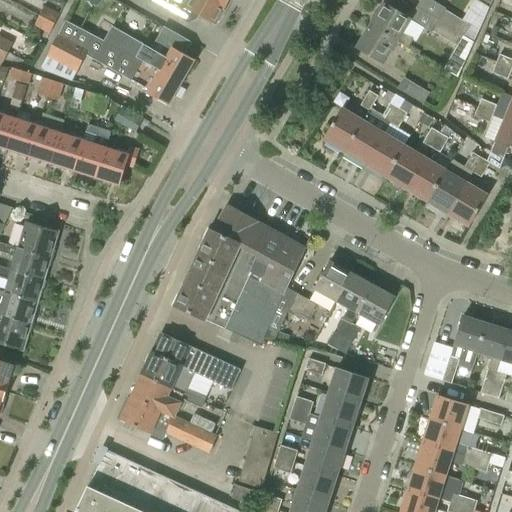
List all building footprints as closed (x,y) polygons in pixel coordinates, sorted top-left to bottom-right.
[(151,0),(181,17),(181,16),(184,17),(185,18),(188,18),(189,18),(190,18),(192,18),(194,17),(195,16),(196,15),(197,14),(215,24),(216,22),(219,21),(222,15),(222,12),(228,0),(151,0)] [(383,4),(369,27),(397,43),(407,50),(413,40),(403,34),(410,21),(383,4)] [(40,17),(54,25),(60,15),(45,7),(40,17)] [(445,11),(439,22),(465,37),(471,27),(445,11)] [(54,25),(40,17),(34,27),(49,35),(54,25)] [(458,48),(465,37),(439,22),(432,33),(458,48)] [(71,81),(88,52),(140,81),(143,75),(152,80),(144,93),(168,107),(181,84),(136,59),(65,23),(41,68),(47,72),(71,81)] [(383,66),(397,43),(369,27),(356,49),(383,66)] [(0,40),(0,50),(8,55),(12,47),(0,40)] [(143,46),(136,59),(181,84),(194,61),(168,46),(162,57),(143,46)] [(0,60),(4,62),(8,55),(0,50),(0,60)] [(511,60),(499,55),(496,64),(511,70),(511,69),(511,60)] [(508,80),(511,70),(496,64),(492,74),(508,80)] [(28,86),(31,76),(13,70),(10,80),(28,86)] [(37,95),(48,99),(53,83),(42,79),(37,95)] [(422,105),(429,94),(404,79),(397,90),(422,105)] [(64,86),(53,83),(48,99),(59,102),(64,86)] [(13,98),(22,101),(26,87),(17,84),(13,98)] [(360,107),(369,112),(370,111),(378,97),(369,92),(360,107)] [(82,110),(93,113),(98,97),(87,93),(82,110)] [(109,100),(98,97),(93,113),(104,116),(109,100)] [(481,100),(477,109),(493,115),(497,107),(481,100)] [(381,117),(386,120),(390,123),(399,109),(389,103),(381,117)] [(121,109),(114,122),(136,134),(143,121),(121,109)] [(323,140),(345,153),(363,121),(342,109),(323,140)] [(399,109),(390,123),(399,128),(407,114),(399,109)] [(487,131),(493,115),(477,109),(471,125),(487,131)] [(390,123),(386,120),(381,117),(370,111),(369,112),(363,121),(345,153),(366,165),(384,134),(390,123)] [(0,148),(6,150),(16,121),(0,115),(0,148)] [(511,122),(506,120),(489,162),(501,169),(510,148),(511,148),(511,122)] [(28,157),(38,128),(16,121),(6,150),(28,157)] [(51,165),(60,136),(38,128),(28,157),(51,165)] [(422,144),(431,149),(440,134),(431,129),(422,144)] [(83,141),(73,172),(95,180),(105,150),(93,147),(96,136),(86,133),(83,141)] [(366,165),(387,177),(405,146),(384,134),(366,165)] [(448,139),(440,134),(431,149),(439,154),(448,139)] [(80,140),(80,142),(60,136),(51,165),(73,172),(83,141),(80,140)] [(407,190),(426,158),(405,146),(387,177),(407,190)] [(125,157),(105,150),(95,180),(118,187),(125,167),(132,169),(137,153),(127,150),(125,157)] [(478,166),(482,159),(472,154),(468,161),(464,169),(472,174),(473,174),(478,166)] [(428,202),(447,171),(426,158),(407,190),(428,202)] [(478,166),(473,174),(483,180),(492,165),(482,159),(478,166)] [(447,171),(428,202),(449,215),(458,200),(468,183),(467,182),(447,171)] [(458,200),(449,215),(469,227),(488,195),(468,183),(458,200)] [(178,292),(172,304),(174,305),(173,306),(176,307),(207,321),(232,333),(230,338),(252,346),(253,343),(260,345),(264,337),(286,290),(305,248),(297,244),(282,233),(233,211),(226,207),(212,232),(209,230),(208,231),(183,285),(180,292),(178,292)] [(57,233),(26,224),(19,249),(50,258),(57,233)] [(0,253),(16,258),(12,272),(43,280),(50,258),(19,249),(0,244),(0,253)] [(315,290),(337,302),(352,274),(330,263),(315,290)] [(43,280),(12,272),(11,273),(0,269),(0,278),(9,282),(5,294),(37,302),(43,280)] [(352,274),(337,302),(348,308),(336,333),(345,338),(352,325),(357,313),(359,314),(374,286),(352,274)] [(396,298),(374,286),(359,314),(381,326),(396,298)] [(286,290),(264,337),(274,341),(274,340),(287,313),(296,294),(286,290)] [(37,302),(5,294),(2,305),(0,304),(0,315),(30,325),(37,302)] [(316,304),(296,294),(287,313),(298,318),(300,315),(309,319),(316,304)] [(0,343),(23,350),(30,325),(0,315),(0,343)] [(433,351),(426,375),(442,380),(441,382),(451,385),(457,367),(472,372),(474,366),(478,352),(487,324),(464,316),(455,345),(451,357),(449,356),(433,351)] [(487,324),(478,352),(502,360),(511,331),(487,324)] [(345,355),(359,328),(352,325),(345,338),(336,333),(335,335),(331,333),(325,345),(345,355)] [(502,360),(498,372),(506,375),(511,376),(511,331),(502,360)] [(290,336),(280,333),(277,341),(280,342),(287,344),(290,336)] [(153,352),(152,352),(151,354),(182,368),(194,374),(231,391),(241,371),(161,334),(153,352)] [(151,354),(142,375),(172,389),(185,395),(187,390),(194,374),(182,368),(151,354)] [(325,364),(309,359),(305,370),(321,376),(325,364)] [(0,390),(6,393),(15,368),(0,362),(0,390)] [(337,368),(329,393),(361,403),(369,378),(337,368)] [(488,369),(480,394),(490,397),(498,372),(488,369)] [(506,375),(498,372),(490,397),(498,400),(506,375)] [(142,375),(132,397),(175,417),(183,400),(182,400),(185,395),(172,389),(142,375)] [(187,390),(185,395),(182,400),(183,400),(192,404),(196,394),(187,390)] [(329,393),(321,418),(353,428),(361,403),(329,393)] [(196,394),(192,404),(201,408),(205,398),(196,394)] [(431,420),(461,430),(469,404),(439,395),(431,420)] [(175,417),(132,397),(120,421),(163,441),(166,434),(209,454),(217,436),(214,435),(190,424),(175,417)] [(296,398),(293,409),(309,414),(312,403),(296,398)] [(478,416),(500,423),(503,415),(481,408),(478,416)] [(305,425),(309,414),(293,409),(289,420),(305,425)] [(345,452),(353,428),(321,418),(314,442),(345,452)] [(461,430),(431,420),(423,443),(454,453),(461,430)] [(274,445),(277,434),(255,427),(251,438),(274,445)] [(274,445),(251,438),(248,449),(271,456),(274,445)] [(314,442),(306,467),(337,477),(345,452),(314,442)] [(464,456),(454,453),(423,443),(416,466),(447,476),(451,462),(487,473),(490,463),(465,455),(464,456)] [(280,447),(277,458),(293,463),(297,452),(280,447)] [(465,455),(490,463),(492,455),(467,447),(465,455)] [(268,466),(271,456),(248,449),(245,460),(268,466)] [(88,487),(75,511),(239,511),(229,507),(181,485),(126,460),(105,451),(88,487)] [(290,474),(293,463),(277,458),(274,469),(290,474)] [(265,477),(268,466),(245,460),(242,470),(265,477)] [(447,476),(416,466),(409,490),(439,500),(447,476)] [(329,501),(337,477),(306,467),(298,491),(329,501)] [(261,488),(265,477),(242,470),(239,481),(261,488)] [(236,486),(232,498),(252,504),(256,492),(236,486)] [(435,511),(439,500),(409,490),(401,511),(435,511)] [(298,491),(291,511),(326,511),(329,501),(298,491)] [(450,501),(475,509),(478,502),(453,494),(450,501)] [(265,495),(261,506),(278,511),(281,500),(265,495)] [(474,511),(475,509),(450,501),(447,511),(474,511)]
